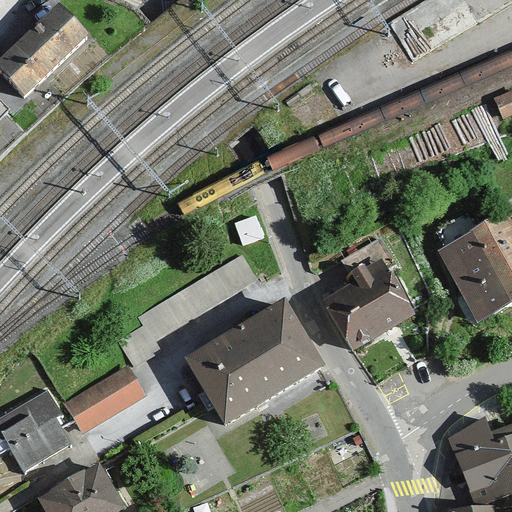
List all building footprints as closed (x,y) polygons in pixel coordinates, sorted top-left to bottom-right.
[(83,39),(54,9),(0,60),(0,74),(22,97),(83,39)] [(511,96),(499,101),(506,119),(511,116),(511,96)] [(437,254),(477,324),(511,304),(511,236),(502,218),(437,254)] [(262,239),(255,219),(235,226),(242,246),(262,239)] [(326,307),(352,351),(412,316),(386,272),(396,266),(381,240),(344,261),(359,287),(326,307)] [(256,280),(241,256),(137,317),(143,327),(118,341),(133,367),(159,351),(153,341),(256,280)] [(229,423),(316,371),(281,314),(195,365),(229,423)] [(127,369),(64,407),(82,436),(145,399),(127,369)] [(74,446),(44,394),(0,419),(0,444),(3,443),(23,476),(74,446)] [(478,507),(511,494),(511,428),(490,436),(484,421),(451,440),(478,507)] [(116,511),(122,509),(95,465),(34,503),(39,511),(116,511)]
